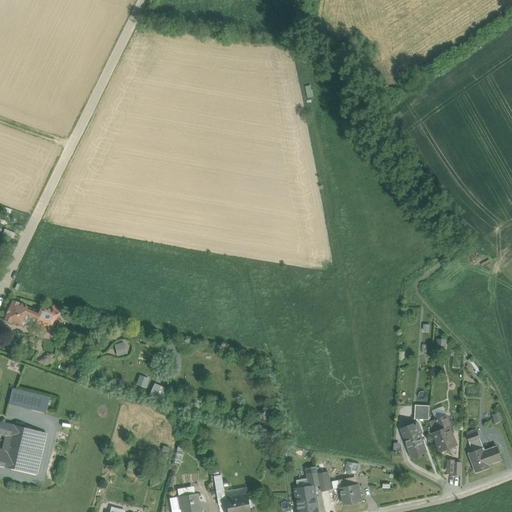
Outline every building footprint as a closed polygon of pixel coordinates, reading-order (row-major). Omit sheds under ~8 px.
[(322,90),(318,69),(306,72),(310,93),(322,90)] [(20,303),(12,300),(3,319),(11,323),(12,321),(20,325),(25,315),(35,319),(38,312),(19,304),(20,303)] [(57,313),(45,308),(40,320),(52,325),(57,313)] [(124,341),(114,344),(117,355),(127,353),(124,341)] [(146,387),(149,377),(139,374),(136,384),(146,387)] [(163,400),(168,388),(154,382),(149,395),(163,400)] [(487,386),(473,384),(472,395),(486,396),(487,386)] [(64,402),(12,389),(9,404),(60,417),(64,402)] [(429,406),(415,406),(415,420),(429,420),(429,406)] [(447,416),(436,420),(436,421),(440,431),(434,433),(441,451),(447,449),(448,452),(452,453),(455,452),(456,449),(455,446),(456,445),(449,428),(451,428),(447,416)] [(436,421),(430,423),(434,433),(440,431),(436,421)] [(3,451),(0,450),(0,465),(3,467),(13,425),(1,422),(0,425),(0,434),(6,436),(3,451)] [(417,424),(406,428),(409,437),(405,438),(412,458),(427,453),(422,440),(423,440),(420,433),(421,432),(417,424)] [(13,425),(3,467),(24,471),(27,457),(33,430),(13,425)] [(477,431),(466,435),(470,444),(481,440),(477,431)] [(481,440),(470,444),(473,452),(469,453),(476,473),(491,468),(488,461),(500,457),(497,447),(485,451),(481,440)] [(156,452),(153,468),(164,470),(168,454),(156,452)] [(35,459),(27,457),(24,471),(41,475),(43,470),(33,467),(35,459)] [(346,461),(344,471),(358,474),(359,464),(346,461)] [(317,465),(319,474),(326,472),(324,464),(317,465)] [(312,475),(319,474),(317,465),(311,466),(312,475)] [(329,490),(327,483),(326,472),(319,474),(322,491),(329,490)] [(315,492),(322,491),(319,474),(312,475),(314,488),(315,492)] [(216,491),(223,490),(221,475),(213,476),(216,491)] [(339,481),(327,483),(329,490),(341,488),(339,481)] [(359,484),(341,488),(345,506),(346,505),(345,503),(353,501),(354,504),(362,502),(359,484)] [(314,488),(297,490),(300,511),(318,511),(315,492),(314,488)] [(225,499),(226,499),(224,490),(223,490),(216,491),(218,505),(226,504),(225,499)] [(197,494),(178,497),(178,498),(170,499),(172,511),(201,511),(200,511),(197,494)] [(226,499),(225,499),(226,504),(227,511),(251,511),(249,495),(226,499)]
